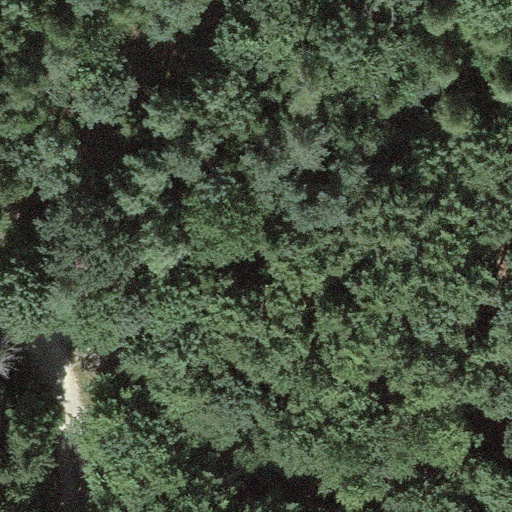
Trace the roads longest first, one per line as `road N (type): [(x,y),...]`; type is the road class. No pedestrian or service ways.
road 1 (track): [(0,289),(207,452),(270,511)]
road 2 (track): [(68,343),(71,511)]
